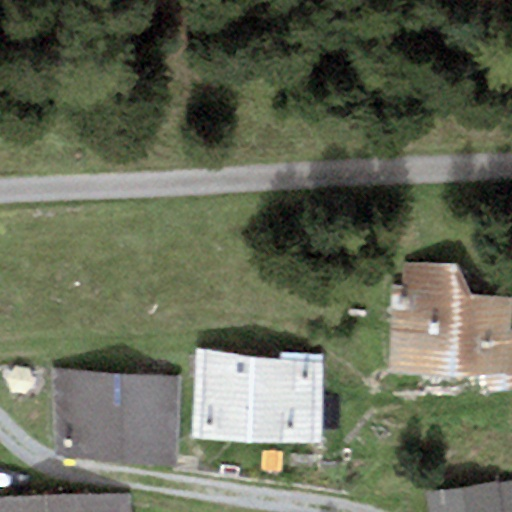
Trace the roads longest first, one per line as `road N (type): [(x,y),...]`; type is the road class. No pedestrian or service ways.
road 1 (unclassified): [(0,192),(511,168)]
road 2 (track): [(348,511),(69,469),(19,444),(0,424)]
